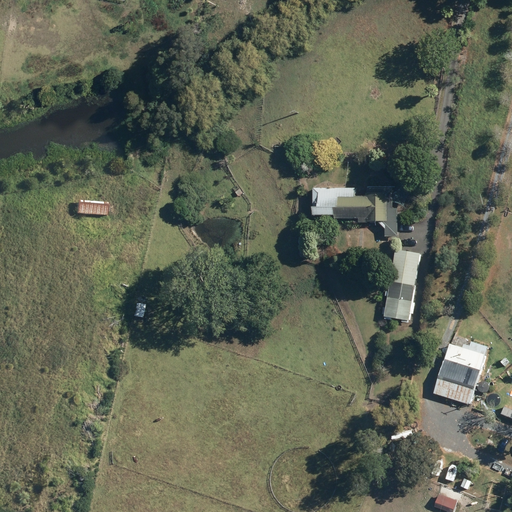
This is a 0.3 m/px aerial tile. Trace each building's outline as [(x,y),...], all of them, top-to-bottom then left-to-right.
[(369,149),(398,151),(398,143),(370,141),(369,149)] [(358,197),(358,188),(317,188),(317,216),(339,216),(339,219),(362,219),(362,223),(382,223),(388,229),(388,237),(401,237),(401,209),(397,209),(396,189),(370,189),(370,197),(358,197)] [(76,214),(107,216),(108,203),(77,200),(76,214)] [(412,321),(424,254),(399,250),(388,317),(412,321)] [(150,304),(139,302),(136,317),(148,319),(150,304)] [(474,405),(491,347),(474,342),(473,346),(467,345),(466,349),(453,345),(438,394),(474,405)]
